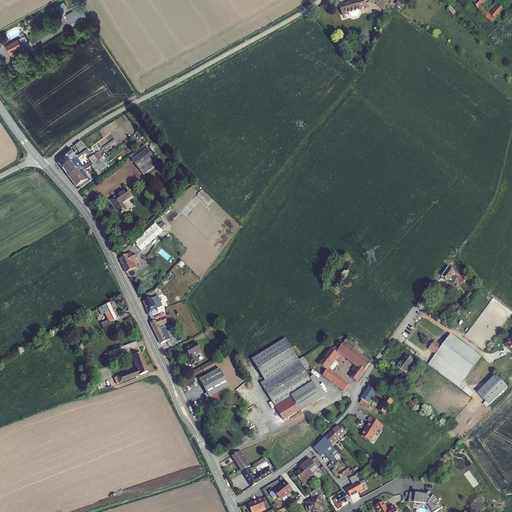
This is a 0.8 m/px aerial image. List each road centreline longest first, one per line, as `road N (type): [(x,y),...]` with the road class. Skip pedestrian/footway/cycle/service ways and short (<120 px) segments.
road 1 (residential): [(230,504),(340,421),(445,266)]
road 2 (unclassified): [(45,166),(94,125),(320,0)]
road 3 (secondary): [(45,166),(96,229),(167,374)]
